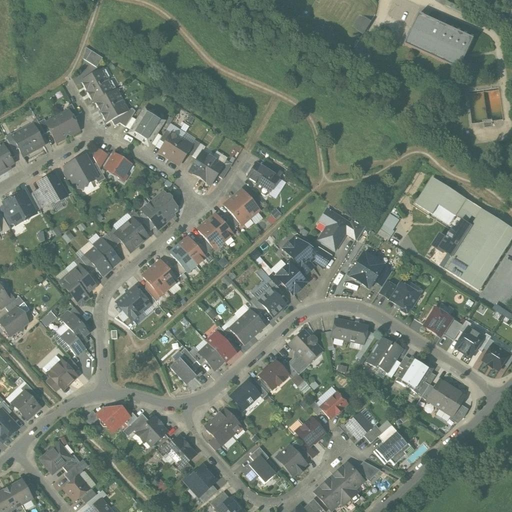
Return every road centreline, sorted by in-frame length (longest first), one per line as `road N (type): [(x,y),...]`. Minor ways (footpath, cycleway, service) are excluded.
road 1 (residential): [(185,405),(220,387),(307,314),(334,307),(387,323),(497,398)]
road 2 (residential): [(185,405),(194,436),(230,482),(260,504),(298,493),(343,450)]
road 3 (residential): [(196,209),(111,286),(101,314),(105,394)]
road 4 (track): [(0,122),(66,80),(99,0)]
road 5 (residential): [(497,398),(379,511)]
road 6 (residential): [(93,136),(167,171),(196,209)]
